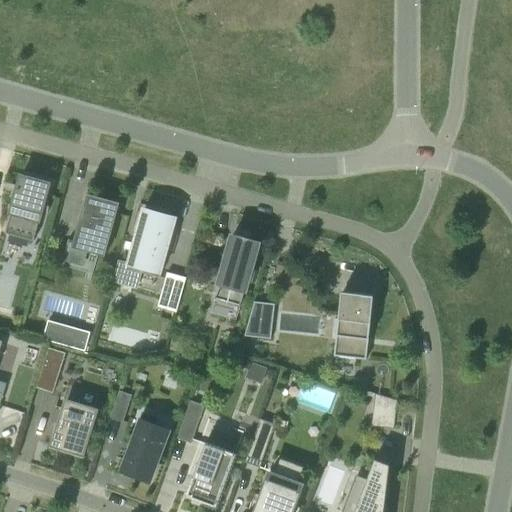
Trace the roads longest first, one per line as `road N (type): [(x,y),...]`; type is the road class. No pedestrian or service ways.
road 1 (residential): [(407,153),(290,168),(0,95)]
road 2 (residential): [(407,153),(406,0)]
road 3 (unclassified): [(114,511),(0,474)]
